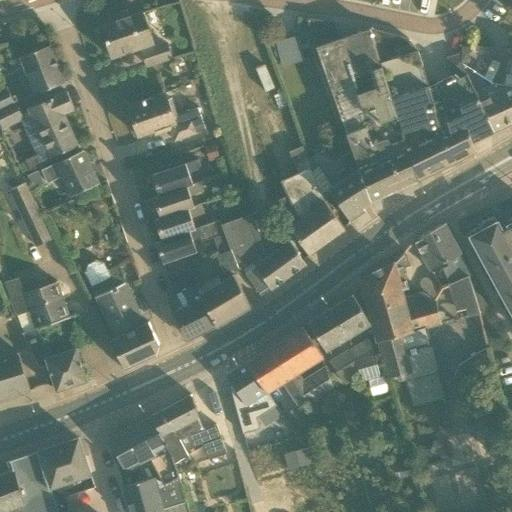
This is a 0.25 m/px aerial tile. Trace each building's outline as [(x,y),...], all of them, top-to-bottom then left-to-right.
[(153,43),(143,13),(130,17),(127,9),(116,13),(118,21),(102,27),(108,44),(105,45),(108,53),(110,52),(112,57),(153,43)] [(353,150),(370,203),(372,201),(372,202),(417,181),(369,28),(341,38),(340,38),(335,24),(337,24),(335,21),(306,18),(307,18),(344,127),(347,133),(353,150)] [(371,28),(369,28),(417,181),(419,180),(419,179),(451,164),(436,119),(437,118),(429,86),(418,50),(408,38),(371,28)] [(279,39),(284,63),(308,59),(303,35),(279,39)] [(148,65),(149,65),(171,58),(166,43),(143,51),(148,65)] [(65,83),(56,60),(50,45),(20,57),(35,94),(65,83)] [(436,119),(451,164),(475,152),(476,152),(473,142),(494,132),(481,102),(476,92),(462,64),(460,61),(460,53),(447,57),(453,75),(429,86),(437,118),(436,119)] [(497,83),(476,92),(481,102),(494,132),(511,123),(511,85),(506,84),(497,83)] [(0,107),(14,102),(8,89),(0,92),(0,107)] [(74,108),(74,107),(67,91),(30,108),(48,151),(19,163),(23,172),(53,159),(52,157),(77,146),(63,113),(74,108)] [(173,116),(171,112),(165,93),(129,106),(139,136),(161,129),(162,131),(171,128),(175,139),(206,129),(198,107),(173,116)] [(0,123),(2,127),(22,117),(14,102),(0,107),(0,123)] [(363,207),(370,203),(353,150),(347,133),(333,138),(341,158),(339,159),(345,168),(337,174),(342,180),(329,188),(351,220),(366,210),(363,207)] [(345,229),(343,225),(326,202),(311,167),(303,145),(289,151),(298,173),(281,180),(288,195),(272,202),(290,227),(309,254),(311,253),(310,253),(344,229),(345,229)] [(98,184),(97,183),(82,151),(42,169),(48,182),(63,175),(73,196),(98,184)] [(152,175),(160,195),(193,184),(193,183),(189,173),(202,168),(198,159),(152,175)] [(200,181),(193,183),(193,184),(160,195),(154,197),(161,217),(161,218),(194,206),(191,195),(203,191),(200,181)] [(53,239),(26,182),(10,190),(36,247),(53,239)] [(155,219),(162,239),(162,240),(195,229),(195,228),(192,217),(204,213),(201,203),(194,206),(161,218),(161,217),(155,219)] [(232,249),(237,263),(259,254),(245,215),(221,224),(230,249),(232,249)] [(511,217),(507,220),(510,225),(502,230),(494,215),(478,224),(479,226),(469,232),(511,310),(511,217)] [(217,220),(195,228),(195,229),(162,240),(162,239),(156,241),(164,263),(197,251),(193,239),(201,237),(202,241),(222,234),(217,220)] [(472,275),(446,224),(445,222),(416,238),(416,237),(415,238),(431,269),(446,261),(449,266),(443,268),(450,283),(468,274),(470,276),(472,275)] [(268,258),(284,280),(306,264),(290,242),(268,258)] [(232,249),(230,249),(219,253),(226,272),(239,267),(232,249)] [(440,313),(436,299),(407,308),(403,290),(409,289),(403,267),(411,265),(405,250),(395,261),(373,273),(369,274),(362,278),(378,341),(388,379),(393,377),(399,382),(406,380),(413,407),(444,398),(437,372),(439,371),(427,327),(442,323),(440,313)] [(272,289),(284,280),(268,258),(246,273),(262,295),(272,288),(272,289)] [(118,266),(109,270),(108,270),(105,263),(97,260),(88,265),(85,273),(115,337),(111,339),(125,368),(156,353),(160,343),(149,321),(145,323),(118,266)] [(167,272),(172,286),(198,276),(194,263),(167,272)] [(251,306),(250,304),(234,274),(221,282),(218,275),(200,284),(200,283),(195,285),(217,326),(251,306)] [(480,313),(470,276),(468,274),(450,283),(450,284),(449,284),(456,311),(466,308),(468,316),(480,313)] [(38,328),(70,318),(57,282),(28,292),(23,276),(5,281),(23,333),(38,328)] [(193,338),(217,326),(195,285),(182,290),(189,305),(174,312),(185,336),(187,335),(191,336),(193,338)] [(371,323),(354,294),(331,307),(349,336),(371,323)] [(349,336),(331,307),(309,321),(326,350),(349,336)] [(84,312),(75,315),(82,337),(91,334),(84,312)] [(284,382),(292,395),(304,386),(301,381),(296,374),(324,356),(304,326),(269,349),(288,376),(289,378),(284,382)] [(47,356),(38,328),(23,333),(40,367),(49,364),(57,391),(88,381),(77,347),(47,356)] [(379,373),(374,350),(371,338),(349,351),(355,360),(355,361),(356,361),(361,378),(379,373)] [(268,392),(283,382),(289,378),(288,376),(269,349),(248,362),(268,392)] [(337,372),(355,361),(355,360),(349,351),(330,362),(337,372)] [(19,352),(0,358),(0,400),(31,390),(19,352)] [(248,362),(227,375),(239,393),(233,397),(244,433),(260,428),(257,418),(277,405),(268,392),(248,362)] [(326,365),(301,381),(304,386),(312,399),(315,398),(317,401),(334,392),(326,365)] [(304,386),(292,395),(300,407),(312,399),(304,386)] [(187,434),(194,447),(202,443),(209,458),(227,453),(217,424),(203,429),(192,396),(192,395),(192,394),(190,395),(164,410),(179,439),(180,438),(187,434)] [(188,454),(180,438),(179,439),(164,410),(151,416),(175,461),(188,454)] [(151,416),(109,438),(125,469),(150,456),(160,475),(154,477),(162,507),(186,500),(175,461),(151,416)] [(91,474),(85,456),(79,437),(38,451),(55,500),(56,500),(95,486),(91,474)] [(13,469),(0,474),(0,511),(61,511),(62,511),(61,511),(60,511),(56,500),(55,500),(38,451),(10,460),(13,469)] [(189,511),(186,500),(162,507),(154,477),(123,486),(130,511),(189,511)]
